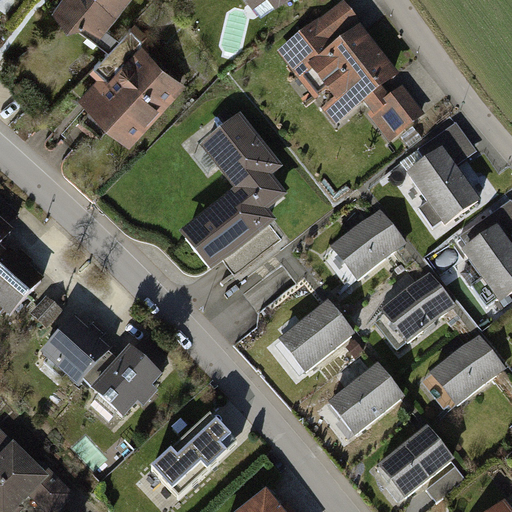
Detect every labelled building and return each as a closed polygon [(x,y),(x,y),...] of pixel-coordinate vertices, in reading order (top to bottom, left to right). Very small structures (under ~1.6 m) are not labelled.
[(61,0),(57,6),(69,24),(91,19),(99,26),(118,3),(121,3),(123,0),(61,0)] [(250,0),(257,11),(274,0),(281,10),(296,0),(250,0)] [(283,58),(340,133),(367,113),(393,147),(430,119),(347,10),(283,58)] [(93,101),(130,135),(178,84),(140,49),(142,46),(142,37),(131,27),(94,67),(110,82),(93,101)] [(238,116),(201,147),(235,189),(179,235),(212,275),(277,222),(268,211),(286,196),(270,176),(280,167),(238,116)] [(416,181),(453,231),(486,207),(449,156),(416,181)] [(355,292),(403,253),(377,220),(329,260),(355,292)] [(0,256),(16,238),(0,223),(0,256)] [(471,258),(508,309),(511,305),(511,244),(504,234),(471,258)] [(0,269),(0,307),(15,321),(45,289),(10,258),(0,269)] [(406,354),(455,314),(428,282),(380,322),(406,354)] [(48,303),(33,320),(50,335),(65,318),(48,303)] [(302,384),(351,345),(324,312),(276,352),(302,384)] [(43,358),(82,392),(116,352),(104,342),(108,337),(95,326),(91,330),(78,319),(43,358)] [(456,421),(504,381),(478,349),(429,389),(456,421)] [(96,398),(124,424),(163,383),(135,357),(96,398)] [(353,450),(401,411),(375,379),(326,418),(353,450)] [(213,424),(152,476),(177,506),(239,454),(213,424)] [(0,511),(23,511),(31,504),(39,511),(60,511),(69,504),(0,437),(0,511)] [(404,510),(453,471),(427,439),(378,478),(404,510)] [(287,511),(272,494),(250,511),(287,511)]
